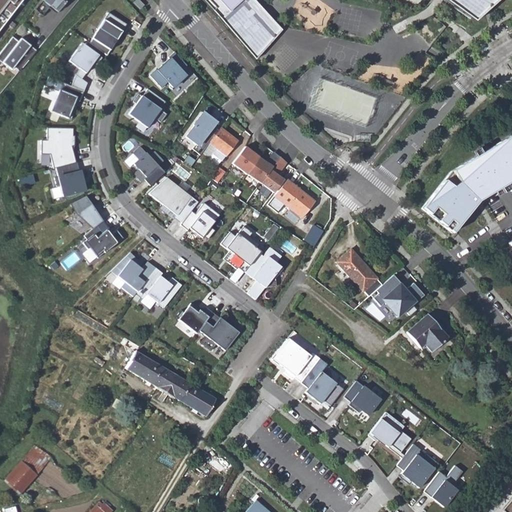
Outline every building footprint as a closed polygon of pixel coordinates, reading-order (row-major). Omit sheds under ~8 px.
[(41,0),(57,12),(66,0),(41,0)] [(144,5),(138,0),(135,0),(133,2),(140,9),(144,5)] [(202,0),(212,11),(214,8),(206,0),(202,0)] [(212,11),(253,58),(276,32),(267,23),(271,19),(253,0),(206,0),(214,8),(212,11)] [(443,0),(474,22),(497,0),(443,0)] [(89,42),(108,54),(127,23),(108,12),(89,42)] [(281,30),(271,19),(267,23),(276,32),(253,58),(255,60),(281,30)] [(18,41),(12,37),(0,52),(0,62),(7,67),(10,70),(13,67),(19,72),(36,51),(29,45),(20,39),(18,41)] [(69,85),(82,90),(85,82),(80,78),(92,61),(95,64),(100,57),(80,42),(66,60),(78,68),(73,74),(69,85)] [(148,74),(160,87),(166,81),(171,87),(185,75),(180,70),(186,64),(173,50),(167,56),(168,58),(156,69),(155,68),(148,74)] [(77,100),(82,90),(69,85),(60,81),(49,109),(69,117),(74,106),(71,104),(74,99),(77,100)] [(127,113),(146,127),(153,117),(159,121),(165,113),(159,109),(164,101),(146,88),(141,96),(137,93),(132,101),(135,103),(127,113)] [(208,143),(218,131),(212,125),(213,124),(211,122),(212,120),(202,112),(200,114),(191,125),(193,126),(184,137),(194,145),(190,149),(198,156),(208,143)] [(74,162),(70,145),(72,145),(72,135),(71,135),(71,127),(45,127),(44,139),(39,139),(38,153),(48,153),(51,168),(54,167),(74,162)] [(215,148),(211,154),(220,160),(220,161),(235,140),(219,129),(218,131),(208,143),(215,148)] [(453,233),(477,202),(511,181),(511,135),(451,171),(421,209),(453,233)] [(148,174),(153,180),(163,171),(156,164),(162,159),(153,150),(148,155),(139,145),(132,151),(137,157),(132,162),(137,168),(133,172),(140,181),(145,176),(148,174)] [(246,172),(257,157),(258,156),(243,145),(230,163),(245,173),(246,172)] [(207,159),(215,166),(220,160),(211,154),(207,159)] [(271,167),(257,157),(246,172),(260,181),(271,167)] [(285,162),(279,157),(271,167),(260,181),(273,191),(282,180),(276,175),(285,162)] [(77,170),(75,162),(74,162),(54,167),(56,176),(52,177),(55,186),(58,185),(60,196),(83,190),(80,179),(84,179),(81,169),(77,170)] [(220,168),(212,177),(218,181),(224,172),(220,168)] [(148,174),(145,176),(151,182),(153,180),(148,174)] [(173,217),(180,222),(190,209),(197,200),(166,175),(146,193),(174,215),(173,217)] [(284,203),(300,215),(312,199),(287,179),(274,195),(284,203)] [(75,214),(91,228),(100,220),(84,195),(69,202),(75,214)] [(268,203),(278,211),(284,203),(274,195),(268,203)] [(190,209),(180,222),(178,224),(186,230),(187,228),(192,232),(194,230),(206,239),(213,230),(208,226),(218,214),(202,202),(194,212),(190,209)] [(313,223),(319,227),(323,221),(314,216),(311,221),(313,223)] [(107,227),(101,220),(100,220),(91,228),(82,235),(85,239),(81,242),(85,248),(88,247),(96,257),(121,237),(115,229),(109,234),(105,229),(107,227)] [(322,228),(319,227),(313,223),(307,232),(311,234),(306,241),(312,245),(322,228)] [(262,288),(274,286),(273,278),(272,275),(279,266),(274,263),(279,256),(268,247),(261,256),(257,253),(258,251),(255,248),(258,244),(248,236),(251,233),(242,226),(236,233),(235,233),(233,236),(228,232),(218,244),(228,251),(225,255),(229,258),(226,262),(234,269),(236,267),(254,281),(245,292),(253,299),(262,288)] [(302,238),(306,241),(311,234),(307,232),(302,238)] [(286,239),(282,247),(292,252),(296,244),(286,239)] [(374,277),(349,247),(334,260),(341,268),(348,276),(359,289),(367,297),(369,295),(374,290),(380,284),(374,277)] [(131,296),(134,292),(154,267),(146,261),(140,268),(134,264),(137,261),(128,251),(109,270),(123,281),(119,286),(131,296)] [(279,266),(272,275),(273,278),(281,268),(279,266)] [(161,272),(154,267),(134,292),(141,297),(144,293),(162,307),(180,284),(170,277),(166,282),(158,275),(161,272)] [(348,276),(341,268),(338,271),(344,279),(348,276)] [(399,282),(391,274),(380,284),(374,290),(377,293),(371,298),(379,306),(383,302),(396,317),(414,300),(414,301),(422,294),(411,282),(403,289),(398,283),(399,282)] [(409,315),(416,309),(413,306),(406,312),(409,315)] [(213,344),(222,351),(236,333),(224,323),(223,325),(216,320),(217,318),(211,312),(196,330),(203,336),(198,342),(209,350),(213,344)] [(430,352),(446,337),(425,313),(405,331),(419,347),(423,343),(430,352)] [(124,345),(129,348),(132,343),(127,339),(124,345)] [(315,394),(328,405),(341,389),(319,372),(325,364),(311,353),(308,356),(286,339),(270,359),(284,370),(282,373),(291,379),(292,377),(306,388),(303,392),(311,399),(315,394)] [(134,351),(137,346),(132,343),(129,348),(134,351)] [(151,361),(134,351),(124,368),(149,383),(156,372),(148,366),(151,361)] [(195,388),(151,361),(148,366),(156,372),(149,383),(178,400),(185,389),(192,393),(195,388)] [(366,415),(378,400),(354,381),(341,397),(348,402),(346,405),(357,413),(359,410),(366,415)] [(214,399),(195,388),(192,393),(185,389),(178,400),(204,415),(214,399)] [(325,410),(328,405),(315,394),(311,399),(325,410)] [(398,431),(402,427),(383,412),(365,435),(373,441),(374,439),(385,447),(388,444),(398,452),(409,439),(398,431)] [(388,444),(385,447),(400,459),(402,456),(398,452),(388,444)] [(407,480),(417,488),(437,464),(425,455),(423,457),(417,452),(419,450),(411,444),(402,456),(400,459),(395,466),(401,471),(397,477),(405,483),(407,480)] [(4,482),(19,495),(49,459),(34,446),(4,482)] [(221,475),(225,471),(226,470),(219,461),(214,466),(221,475)] [(209,470),(217,478),(221,475),(214,466),(209,470)] [(433,501),(441,508),(455,491),(449,487),(460,473),(453,467),(444,478),(437,473),(421,492),(429,498),(430,496),(434,499),(433,501)] [(267,511),(255,501),(244,511),(267,511)] [(100,506),(97,503),(88,511),(109,511),(110,511),(102,503),(100,506)]
